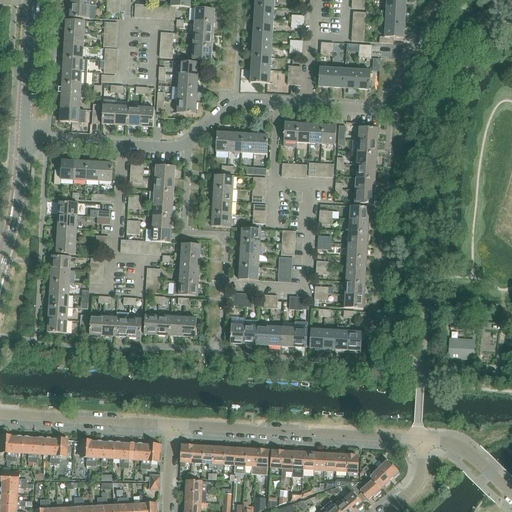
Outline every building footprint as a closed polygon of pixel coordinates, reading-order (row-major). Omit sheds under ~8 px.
[(190,0),(171,0),(171,7),(176,8),(190,8),(190,0)] [(274,9),(274,0),(255,0),(255,8),(274,9)] [(392,0),(387,0),(386,12),(405,13),(406,1),(392,0)] [(90,6),(71,5),(70,18),(89,19),(90,6)] [(273,21),(274,9),(255,8),(254,20),(273,21)] [(195,9),(195,22),(214,23),(215,10),(195,9)] [(386,12),(386,25),(405,26),(405,13),(386,12)] [(254,20),(253,33),(272,34),(273,21),(254,20)] [(66,21),(65,34),(84,35),(90,35),(90,31),(84,29),(85,22),(66,21)] [(195,22),(194,35),(213,36),(214,23),(195,22)] [(405,26),(386,25),(385,38),(394,38),(404,39),(405,26)] [(253,33),(253,45),(272,46),(272,34),(253,33)] [(65,34),(64,47),(83,48),(84,35),(65,34)] [(213,36),(194,35),(193,47),(212,48),(213,36)] [(253,45),(252,58),(271,59),(272,46),(253,45)] [(82,60),(83,48),(64,47),(63,59),(82,60)] [(212,48),(193,47),(192,60),(211,61),(212,48)] [(252,58),(251,70),(270,72),(271,59),(252,58)] [(82,73),(82,60),(63,59),(63,72),(82,73)] [(180,62),(179,76),(198,77),(199,64),(180,62)] [(318,88),(331,88),(333,69),(319,68),(318,88)] [(331,88),(344,89),(345,70),(333,69),(331,88)] [(270,72),(251,70),(250,84),(269,85),(270,72)] [(344,89),(357,90),(358,71),(345,70),(344,89)] [(358,71),(357,90),(370,91),(371,72),(358,71)] [(81,85),(82,73),(63,72),(62,84),(81,85)] [(179,76),(178,88),(197,89),(198,77),(179,76)] [(62,84),(61,97),(80,98),(81,85),(62,84)] [(197,89),(178,88),(178,101),(197,102),(197,89)] [(61,97),(60,110),(80,111),(80,98),(61,97)] [(197,102),(178,101),(177,114),(196,115),(197,102)] [(102,125),(115,126),(116,107),(103,106),(102,125)] [(115,126),(127,127),(129,107),(116,107),(115,126)] [(127,127),(140,127),(141,108),(129,107),(127,127)] [(141,108),(140,127),(153,128),(154,109),(141,108)] [(80,111),(60,110),(60,123),(79,124),(80,111)] [(283,147),(297,148),(297,143),(298,124),(285,124),(283,147)] [(297,143),(309,144),(311,125),(298,124),(297,143)] [(309,144),(322,145),(323,126),(311,125),(309,144)] [(323,126),(322,145),(335,146),(336,127),(323,126)] [(359,128),(358,141),(377,142),(378,129),(359,128)] [(216,152),(229,153),(230,134),(217,133),(216,152)] [(229,153),(241,154),(243,135),(230,134),(229,153)] [(241,154),(254,154),(255,135),(243,135),(241,154)] [(255,135),(254,154),(267,155),(268,136),(255,135)] [(358,141),(358,154),(377,155),(377,142),(358,141)] [(358,154),(357,166),(376,167),(377,155),(358,154)] [(61,180),(73,181),(75,162),(61,161),(61,172),(60,180),(61,180)] [(73,181),(86,181),(87,162),(75,162),(73,181)] [(86,181),(99,182),(100,163),(87,162),(86,181)] [(100,163),(99,182),(112,183),(113,164),(100,163)] [(156,166),(155,179),(174,181),(175,167),(156,166)] [(357,166),(356,179),(375,180),(376,167),(357,166)] [(215,176),(214,188),(233,190),(234,177),(215,176)] [(155,179),(154,192),(173,193),(174,181),(155,179)] [(356,179),(355,191),(374,192),(375,180),(356,179)] [(213,202),(232,203),(233,190),(214,189),(213,202)] [(374,192),(355,191),(355,204),(374,206),(374,192)] [(154,192),(154,205),(173,206),(173,193),(154,192)] [(212,214),(231,216),(232,203),(213,202),(212,214)] [(77,217),(78,204),(59,203),(58,216),(77,217)] [(154,205),(153,217),(172,218),(173,206),(154,205)] [(369,208),(350,207),(350,220),(369,221),(369,208)] [(231,216),(212,214),(212,228),(231,229),(231,216)] [(77,229),(77,217),(58,216),(57,228),(77,229)] [(152,230),(171,231),(172,218),(153,217),(152,230)] [(368,234),(369,221),(350,220),(349,233),(368,234)] [(57,228),(57,241),(76,242),(77,230),(57,228)] [(241,242),(260,243),(261,230),(242,229),(241,242)] [(171,231),(152,230),(151,243),(155,243),(162,243),(170,244),(171,231)] [(349,233),(348,245),(367,246),(368,234),(349,233)] [(76,242),(57,241),(56,254),(75,255),(76,242)] [(241,242),(240,255),(259,256),(260,243),(241,242)] [(181,258),(200,259),(201,246),(182,245),(181,258)] [(366,259),(367,246),(348,245),(347,258),(366,259)] [(259,256),(240,255),(239,267),(259,268),(259,256)] [(52,257),(51,270),(68,271),(69,258),(52,257)] [(180,270),(199,272),(200,259),(181,258),(180,270)] [(366,272),(366,259),(347,258),(347,271),(366,272)] [(259,268),(239,267),(239,280),(258,282),(259,268)] [(51,270),(50,283),(67,284),(68,271),(51,270)] [(199,272),(180,270),(179,283),(198,284),(199,272)] [(347,271),(346,283),(365,284),(366,272),(347,271)] [(50,283),(50,295),(67,296),(67,284),(50,283)] [(198,284),(179,283),(179,296),(198,297),(198,284)] [(346,283),(345,296),(364,297),(365,284),(346,283)] [(50,295),(49,308),(66,309),(67,296),(50,295)] [(364,297),(345,296),(344,309),(363,310),(364,297)] [(66,309),(49,308),(48,320),(65,321),(66,309)] [(144,335),(157,336),(158,317),(145,316),(144,335)] [(89,336),(103,337),(104,318),(91,317),(89,336)] [(170,337),(171,318),(158,317),(157,336),(170,337)] [(103,337),(115,338),(116,318),(104,318),(103,337)] [(115,338),(128,338),(129,319),(116,318),(115,338)] [(183,318),(171,318),(170,337),(182,337),(183,318)] [(183,318),(182,337),(195,338),(196,319),(183,318)] [(129,319),(128,338),(141,339),(142,320),(129,319)] [(65,321),(48,320),(47,333),(64,334),(65,321)] [(295,324),(295,329),(294,348),(307,349),(308,325),(295,324)] [(230,344),(243,345),(244,326),(231,325),(230,344)] [(243,345),(256,346),(257,327),(244,326),(243,345)] [(256,346),(268,347),(269,328),(257,327),(256,346)] [(268,347),(281,347),(282,328),(269,328),(268,347)] [(281,347),(294,348),(295,329),(282,328),(281,347)] [(310,349),(323,350),(324,331),(311,330),(310,349)] [(323,350),(335,351),(336,331),(324,331),(323,350)] [(335,351),(348,351),(349,332),(336,331),(335,351)] [(349,332),(348,351),(361,352),(362,333),(349,332)] [(460,359),(472,360),(473,343),(451,341),(450,354),(460,355),(460,359)] [(0,436),(0,442),(1,443),(0,453),(7,453),(7,462),(11,462),(12,453),(13,438),(13,437),(3,437),(0,436)] [(12,453),(11,462),(16,462),(16,454),(22,454),(23,439),(23,438),(23,439),(21,437),(18,437),(16,439),(13,438),(12,453)] [(23,439),(22,454),(29,454),(28,463),(33,463),(33,455),(34,440),(30,439),(28,438),(26,438),(24,439),(23,438),(23,439)] [(33,455),(33,463),(37,463),(38,455),(44,455),(45,440),(44,440),(43,439),(40,438),(38,440),(34,440),(33,455)] [(45,440),(44,455),(51,456),(50,464),(54,464),(55,456),(56,441),(52,441),(50,439),(48,439),(46,440),(45,440)] [(55,456),(54,464),(59,465),(59,456),(66,457),(67,441),(66,441),(65,439),(62,439),(60,440),(56,440),(56,441),(55,456)] [(81,441),(80,457),(87,458),(87,466),(91,467),(92,458),(93,443),(93,442),(89,442),(87,440),(84,440),(83,441),(81,441)] [(92,458),(91,467),(96,467),(96,458),(103,459),(103,444),(101,442),(98,442),(97,443),(93,443),(92,458)] [(103,459),(102,467),(106,468),(107,459),(114,459),(114,444),(112,443),(109,443),(108,444),(103,444),(103,459)] [(114,444),(114,459),(120,460),(120,468),(124,469),(125,460),(125,445),(121,445),(120,443),(117,443),(115,445),(114,444)] [(125,460),(124,469),(128,469),(129,460),(135,461),(136,446),(136,445),(136,446),(134,444),(131,444),(130,445),(125,445),(125,460)] [(147,461),(147,470),(150,470),(151,462),(158,462),(159,452),(161,453),(161,446),(156,446),(148,445),(148,446),(147,461)] [(136,446),(135,461),(143,461),(143,470),(147,470),(147,461),(148,446),(136,446)] [(182,447),(181,463),(192,464),(193,446),(185,446),(185,448),(182,447)] [(193,446),(192,464),(202,465),(203,447),(198,447),(197,448),(193,448),(193,446)] [(209,447),(203,447),(202,465),(213,465),(214,449),(210,449),(209,447)] [(219,450),(214,449),(213,465),(224,466),(225,448),(219,448),(219,450)] [(231,449),(225,448),(224,466),(235,467),(236,451),(231,450),(231,449)] [(246,467),(247,450),(241,449),(240,451),(236,451),(235,467),(246,467)] [(247,450),(246,467),(252,468),(251,475),(256,475),(257,450),(257,452),(253,452),(252,450),(247,450)] [(257,450),(256,475),(261,475),(261,476),(267,476),(268,468),(268,452),(265,452),(265,451),(257,450)] [(273,472),(282,473),(283,452),(276,451),(275,453),(272,453),(271,471),(273,471),(273,472)] [(283,452),(282,473),(281,480),(285,481),(286,473),(293,473),(293,470),(294,452),(288,452),(287,454),(283,453),(283,452)] [(299,453),(294,452),(293,470),(303,471),(304,455),(300,454),(299,453)] [(309,455),(304,455),(303,471),(314,471),(315,454),(310,453),(309,455)] [(321,454),(315,454),(314,471),(325,472),(326,456),(322,456),(321,454)] [(330,456),(326,456),(325,472),(336,473),(337,455),(331,455),(330,456)] [(342,455),(337,455),(336,473),(347,473),(348,456),(347,456),(347,457),(343,457),(342,455)] [(355,456),(348,456),(347,473),(358,474),(359,458),(355,458),(355,456)] [(388,461),(379,470),(390,481),(399,472),(388,461)] [(370,478),(373,481),(381,490),(390,481),(379,470),(370,478)] [(1,475),(1,478),(2,480),(2,484),(3,484),(18,485),(26,485),(27,481),(18,480),(19,473),(3,472),(2,474),(1,475)] [(336,480),(335,487),(336,489),(338,488),(346,486),(346,481),(336,480)] [(346,481),(346,486),(348,485),(352,489),(356,486),(357,485),(360,482),(346,481)] [(356,486),(352,489),(363,502),(366,499),(368,501),(381,490),(373,481),(360,492),(356,486)] [(185,493),(202,494),(202,483),(186,482),(186,487),(185,487),(185,493)] [(1,490),(1,492),(2,494),(2,495),(17,496),(18,489),(26,490),(26,485),(18,485),(3,484),(3,488),(1,490)] [(305,492),(304,497),(313,494),(313,489),(305,492)] [(202,494),(185,493),(185,499),(186,499),(185,504),(201,504),(202,494)] [(354,511),(363,505),(352,493),(344,500),(353,511),(354,511)] [(0,497),(0,500),(2,501),(2,506),(17,507),(25,507),(32,508),(32,503),(25,503),(17,502),(17,496),(2,495),(0,497)] [(140,506),(134,506),(133,511),(144,511),(144,505),(144,497),(139,497),(140,506)] [(148,497),(144,497),(144,505),(144,511),(156,511),(158,511),(158,505),(156,505),(149,505),(148,497)] [(119,507),(114,507),(113,511),(123,511),(124,506),(123,498),(119,498),(119,507)] [(127,498),(123,498),(124,506),(123,511),(133,511),(134,506),(128,506),(127,498)] [(75,509),(69,510),(68,511),(79,511),(80,509),(79,509),(79,508),(79,499),(75,500),(75,509)] [(83,499),(79,499),(79,508),(79,509),(80,509),(79,511),(91,511),(92,508),(92,507),(84,508),(83,499)] [(92,508),(91,511),(102,511),(103,508),(102,499),(98,499),(98,508),(92,508)] [(103,499),(102,499),(103,508),(102,511),(113,511),(114,507),(107,507),(106,499),(103,499)] [(254,508),(253,511),(260,511),(265,510),(265,508),(265,504),(266,499),(255,499),(254,508)] [(353,511),(344,500),(336,507),(340,511),(353,511)] [(41,511),(35,511),(34,511),(45,511),(46,511),(45,510),(45,501),(41,501),(41,511)] [(49,501),(45,501),(45,510),(46,511),(45,511),(57,511),(58,510),(58,509),(50,509),(49,501)] [(61,501),(57,502),(58,509),(58,510),(57,511),(68,511),(69,510),(62,510),(62,501),(61,501)] [(268,501),(268,510),(276,507),(277,502),(273,502),(268,501)] [(303,502),(299,503),(299,506),(303,511),(308,508),(303,502)] [(243,511),(242,511),(251,511),(252,511),(248,511),(248,508),(249,504),(244,503),(243,511)]
